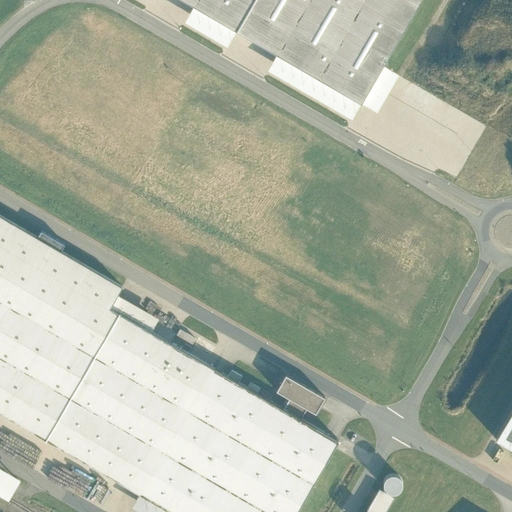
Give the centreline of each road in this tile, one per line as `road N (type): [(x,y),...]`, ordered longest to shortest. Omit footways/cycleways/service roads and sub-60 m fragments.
road 1 (residential): [(0,194),(397,425)]
road 2 (residential): [(382,156),(112,0)]
road 3 (residential): [(397,425),(511,491)]
road 4 (residential): [(493,209),(382,156)]
road 5 (residential): [(382,156),(483,224)]
